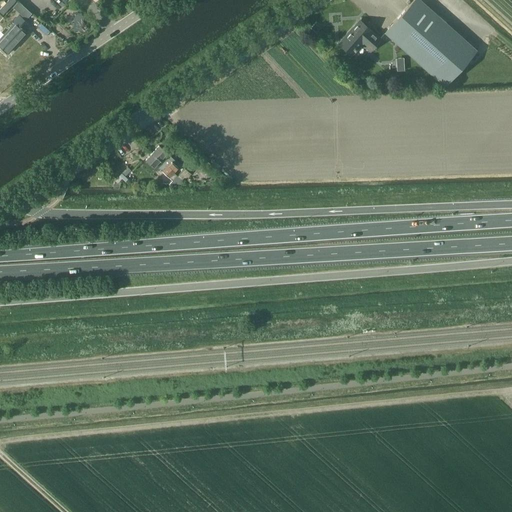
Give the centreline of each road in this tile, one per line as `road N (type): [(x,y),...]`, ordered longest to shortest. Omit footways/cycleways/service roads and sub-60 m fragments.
road 1 (motorway): [(0,302),(511,260)]
road 2 (track): [(511,301),(0,339)]
road 3 (motorway): [(511,221),(0,256)]
road 4 (motorway): [(0,272),(511,243)]
road 5 (motorway): [(511,206),(39,214),(21,196)]
road 6 (secondary): [(21,196),(309,0)]
road 7 (tertiary): [(0,108),(158,0)]
